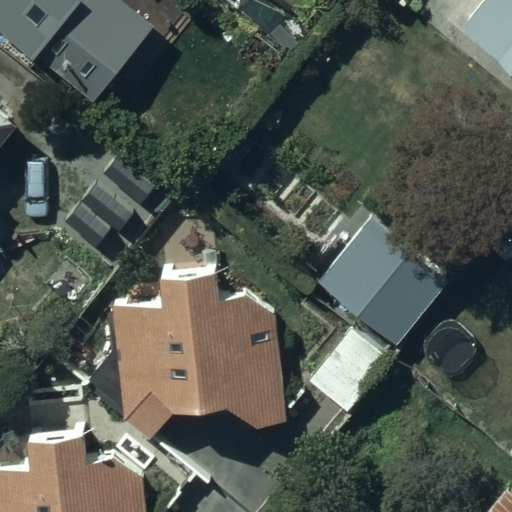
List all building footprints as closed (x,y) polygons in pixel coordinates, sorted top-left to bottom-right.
[(0,0),(0,45),(79,109),(136,39),(87,0),(0,0)] [(242,0),(239,4),(280,41),(304,14),(295,6),(301,0),(300,0),(242,0)] [(511,77),(511,0),(478,0),(453,26),(511,77)] [(0,111),(0,152),(19,128),(0,111)] [(125,136),(52,225),(108,271),(181,181),(125,136)] [(370,207),(319,272),(399,335),(450,271),(370,207)] [(511,230),(499,246),(511,255),(511,230)] [(158,302),(118,316),(122,420),(147,443),(173,415),(229,409),(250,428),(284,426),(274,320),(246,294),(219,297),(207,270),(161,270),(158,302)] [(354,315),(309,370),(349,402),(393,348),(354,315)] [(36,469),(0,474),(0,511),(147,511),(144,484),(117,458),(104,461),(88,431),(37,439),(36,469)] [(511,511),(511,479),(507,476),(477,511),(511,511)]
